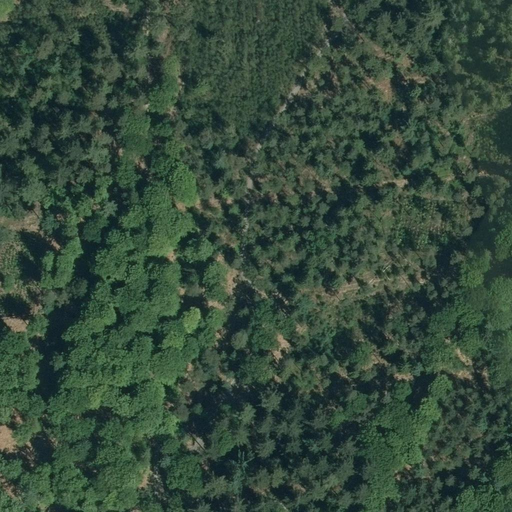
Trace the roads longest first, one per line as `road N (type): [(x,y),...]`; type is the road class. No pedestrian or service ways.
road 1 (track): [(355,0),(258,159),(243,246),(246,272),(272,313),(178,472),(136,502),(136,511)]
road 2 (track): [(157,511),(140,0)]
road 3 (track): [(119,511),(96,499),(40,502),(0,489)]
